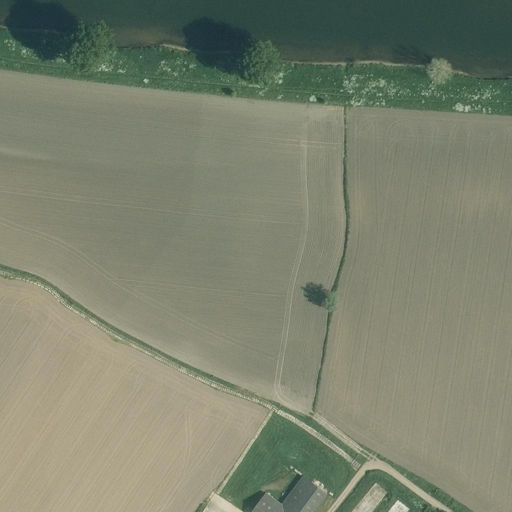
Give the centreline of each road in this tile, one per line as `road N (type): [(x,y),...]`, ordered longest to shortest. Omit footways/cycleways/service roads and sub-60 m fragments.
road 1 (track): [(0,271),(52,292),(190,374),(274,408),(363,470)]
road 2 (track): [(329,511),(363,470),(381,465),(449,511)]
